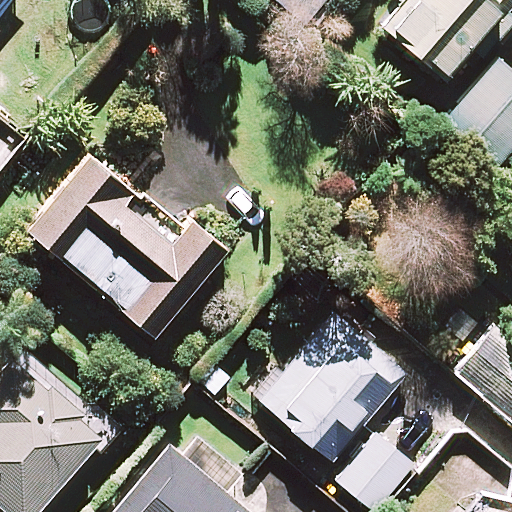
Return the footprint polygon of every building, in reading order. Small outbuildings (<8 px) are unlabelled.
[(511,16),(511,0),(403,0),(383,22),(445,80),(503,18),(507,22),(511,16)] [(511,153),(511,63),(501,54),(436,129),(492,177),(511,153)] [(179,230),(91,157),(30,231),(160,337),(231,251),(190,217),(179,230)] [(406,377),(334,313),(260,396),(332,461),(406,377)] [(511,337),(498,326),(458,372),(511,419),(511,337)] [(40,511),(109,434),(20,356),(0,378),(0,511),(40,511)] [(414,467),(378,434),(338,479),(374,511),(414,467)] [(248,511),(171,448),(118,511),(248,511)]
